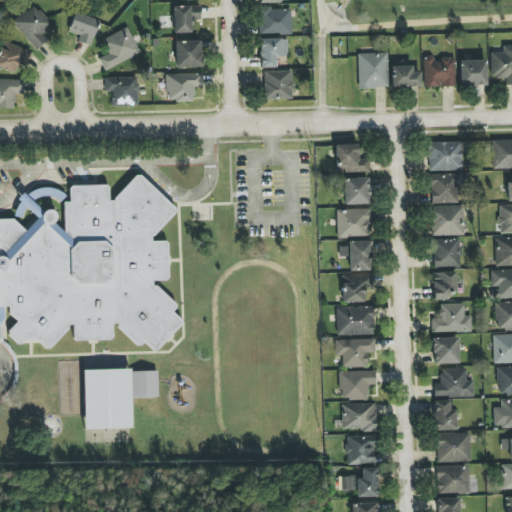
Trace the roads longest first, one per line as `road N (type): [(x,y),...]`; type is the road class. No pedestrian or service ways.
road 1 (residential): [(0,130),(511,117)]
road 2 (residential): [(395,121),(408,509)]
road 3 (residential): [(79,126),(76,71),(62,61),(40,78),(44,128)]
road 4 (residential): [(230,121),(227,0)]
